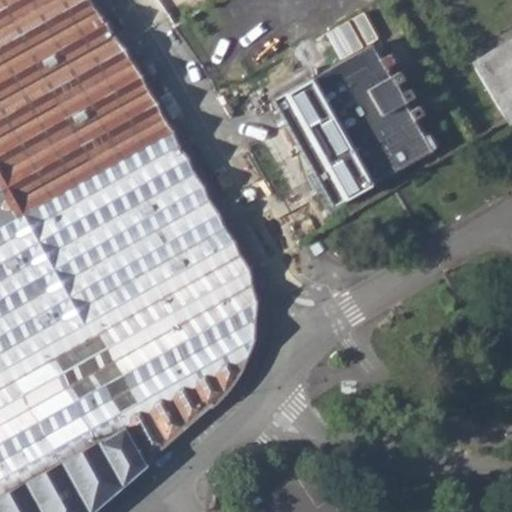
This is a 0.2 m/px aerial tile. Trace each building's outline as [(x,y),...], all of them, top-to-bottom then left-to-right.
[(0,0),(0,511),(92,511),(146,465),(207,412),(224,394),(238,374),(248,353),(252,338),(254,323),(253,305),(253,295),(247,276),(241,264),(226,239),(125,61),(82,0),(0,0)] [(511,37),(469,63),(472,68),(511,44),(511,37)] [(335,203),(427,152),(409,120),(416,116),(411,106),(402,110),(397,101),(406,96),(400,86),(391,91),(386,82),(394,77),(389,67),(380,72),(376,64),(385,59),(378,47),(370,52),(365,43),(274,94),(335,203)] [(511,44),(472,68),(503,121),(511,116),(511,115),(511,44)] [(503,121),(506,127),(511,123),(511,115),(511,116),(503,121)]
